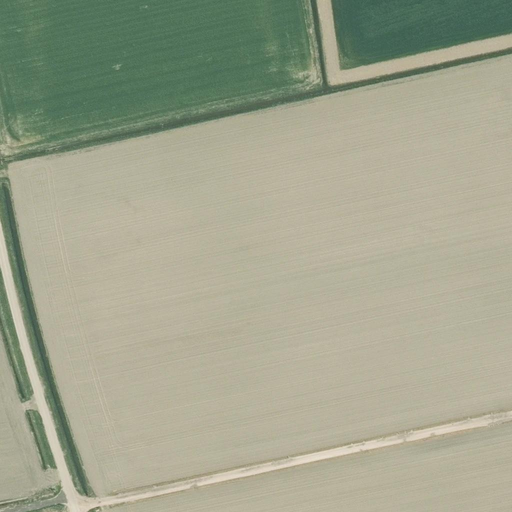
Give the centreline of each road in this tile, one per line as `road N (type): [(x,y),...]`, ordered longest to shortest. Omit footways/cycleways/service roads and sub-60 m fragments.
road 1 (track): [(511,416),(73,506)]
road 2 (unclassified): [(75,511),(0,245)]
